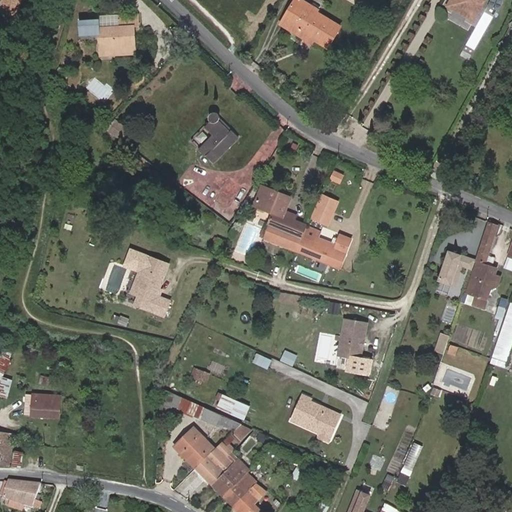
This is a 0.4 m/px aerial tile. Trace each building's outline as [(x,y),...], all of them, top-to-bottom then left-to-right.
[(0,9),(17,15),(21,0),(3,0),(0,9)] [(305,33),(316,39),(328,47),(341,26),(318,12),(319,10),(303,0),(296,0),(282,24),(303,37),(305,33)] [(473,13),(476,15),(485,2),(484,1),(484,0),(452,0),(452,1),(456,3),(455,6),(471,16),(473,13)] [(474,19),(476,15),(473,13),(471,16),(455,6),(456,3),(452,1),(450,5),(455,8),(468,16),(474,19)] [(135,51),(133,27),(138,27),(137,16),(117,17),(118,27),(100,28),(99,19),(80,20),(80,34),(100,33),(101,53),(135,51)] [(313,43),(316,39),(305,33),(303,37),(313,43)] [(212,121),(192,142),(214,163),(239,137),(232,130),(230,133),(218,121),(219,120),(219,119),(219,118),(220,117),(219,116),(219,115),(218,115),(217,114),(216,113),(215,113),(214,113),(213,114),(212,114),(211,115),(211,116),(211,117),(211,118),(211,119),(211,120),(212,121)] [(232,130),(219,118),(219,119),(219,120),(218,121),(230,133),(232,130)] [(339,183),(343,175),(333,171),(330,179),(339,183)] [(285,213),(291,198),(263,186),(255,206),(273,213),(269,224),(268,226),(293,236),(288,248),(297,251),(307,227),(308,225),(294,220),(295,217),(285,213)] [(328,226),(338,203),(322,197),(313,220),(328,226)] [(490,223),(480,253),(481,254),(488,256),(498,226),(490,223)] [(293,236),(268,226),(267,228),(260,226),(257,234),(264,237),(264,238),(288,248),(293,236)] [(297,251),(341,268),(352,240),(341,236),(336,246),(320,239),(322,233),(307,227),(297,251)] [(457,287),(464,267),(473,270),(476,261),(450,252),(440,281),(457,287)] [(488,256),(481,254),(468,294),(476,297),(473,305),(493,312),(494,307),(486,304),(498,269),(486,265),(488,256)] [(136,305),(162,316),(169,301),(158,296),(156,293),(168,264),(148,256),(138,281),(144,284),(139,296),(136,305)] [(139,296),(144,284),(138,281),(135,279),(130,292),(133,293),(139,296)] [(491,363),(505,368),(511,347),(511,303),(491,363)] [(361,342),(365,340),(368,324),(346,320),(339,356),(361,360),(363,349),(361,346),(361,342)] [(196,366),(193,375),(199,378),(200,377),(209,380),(212,372),(196,366)] [(234,430),(241,424),(165,390),(159,414),(170,418),(173,407),(178,409),(223,429),(224,426),(234,430)] [(247,418),(251,403),(222,393),(217,408),(247,418)] [(318,411),(321,404),(311,399),(312,397),(304,393),(292,418),(319,431),(322,430),(332,434),(340,416),(326,410),(321,411),(321,412),(318,411)] [(60,396),(51,395),(43,395),(33,394),(31,417),(59,418),(60,396)] [(341,413),(321,404),(318,411),(321,412),(321,411),(326,410),(340,416),(341,413)] [(240,441),(252,429),(241,424),(234,430),(224,440),(229,445),(236,438),(240,441)] [(197,468),(215,449),(194,429),(176,446),(188,459),(191,457),(196,463),(194,465),(197,468)] [(332,434),(322,430),(319,436),(329,441),(332,434)] [(0,466),(8,467),(11,450),(19,452),(22,435),(0,431),(0,466)] [(197,468),(213,484),(232,466),(238,459),(232,453),(232,449),(229,445),(224,440),(215,449),(197,468)] [(415,441),(399,479),(408,483),(423,445),(415,441)] [(13,466),(22,467),(24,454),(15,453),(13,466)] [(232,466),(244,477),(249,471),(243,465),(245,462),(240,458),(239,458),(238,459),(232,466)] [(213,484),(225,496),(244,477),(232,466),(213,484)] [(186,498),(203,481),(193,471),(174,490),(186,498)] [(244,477),(225,496),(234,506),(257,484),(258,482),(249,473),(244,477)] [(11,480),(10,480),(9,483),(4,496),(4,497),(32,508),(40,510),(43,503),(35,500),(41,484),(11,480)] [(0,494),(4,496),(9,483),(4,481),(0,494)] [(256,503),(267,491),(257,484),(234,506),(239,511),(262,511),(263,511),(256,503)] [(365,511),(372,494),(360,489),(350,511),(365,511)] [(24,511),(30,511),(32,508),(4,497),(1,504),(24,511)]
